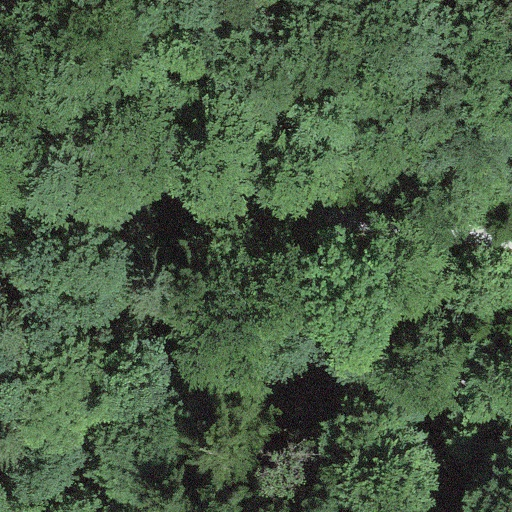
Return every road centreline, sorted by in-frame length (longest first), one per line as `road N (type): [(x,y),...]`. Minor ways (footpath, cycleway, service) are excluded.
road 1 (track): [(511,387),(328,349),(220,355),(109,392),(18,511)]
road 2 (track): [(0,214),(290,202),(511,242)]
